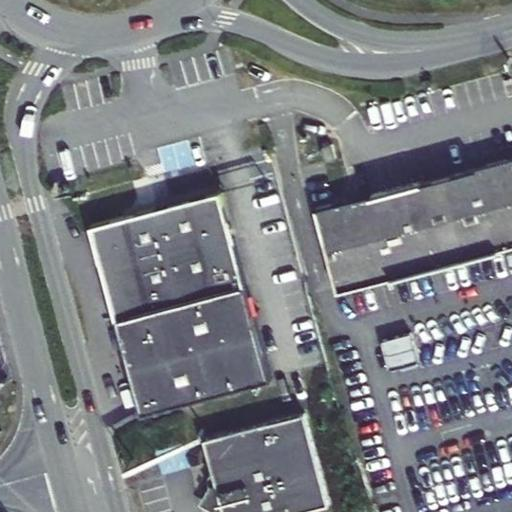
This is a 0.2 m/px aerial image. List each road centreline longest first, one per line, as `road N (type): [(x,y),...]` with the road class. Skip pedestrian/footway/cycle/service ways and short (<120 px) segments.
road 1 (unclassified): [(105,456),(21,131),(42,70),(90,36)]
road 2 (unclassified): [(163,19),(244,25),(360,67),(434,59),(488,37)]
road 3 (unclassified): [(0,227),(63,469)]
road 4 (unclassified): [(488,37),(367,38),(300,0)]
